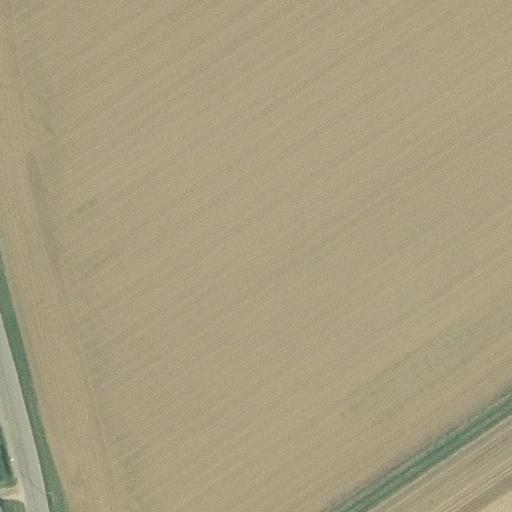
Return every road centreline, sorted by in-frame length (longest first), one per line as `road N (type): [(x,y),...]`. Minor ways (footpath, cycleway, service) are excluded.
road 1 (track): [(354,511),(511,404)]
road 2 (residential): [(0,348),(40,511)]
